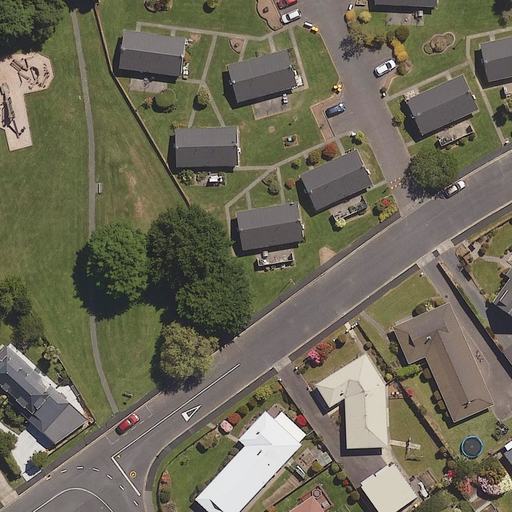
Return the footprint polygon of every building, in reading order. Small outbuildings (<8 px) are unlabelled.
[(118,67),(179,74),(184,37),(123,29),(118,67)] [(511,35),(480,43),(488,80),(511,74),(511,35)] [(295,85),(285,49),(227,64),(237,101),(295,85)] [(476,108),(460,74),(405,99),(421,134),(476,108)] [(235,125),(174,128),(176,166),(237,164),(235,125)] [(354,149),(299,174),(315,208),(370,183),(354,149)] [(241,248),(302,239),(296,202),(235,211),(241,248)] [(511,262),(503,275),(506,277),(490,300),(511,315),(511,262)] [(453,421),(491,404),(446,302),(393,326),(408,362),(424,355),(453,421)] [(511,342),(502,350),(511,364),(511,342)] [(69,404),(10,345),(0,354),(0,392),(39,432),(69,404)] [(385,384),(366,353),(315,384),(327,406),(344,396),(347,446),(385,444),(385,384)] [(209,511),(235,511),(307,436),(280,411),(273,419),(264,411),(236,440),(243,446),(194,498),(209,511)] [(511,445),(503,452),(511,464),(511,445)] [(391,511),(414,496),(391,463),(360,484),(378,511),(391,511)] [(323,511),(311,495),(285,511),(323,511)]
